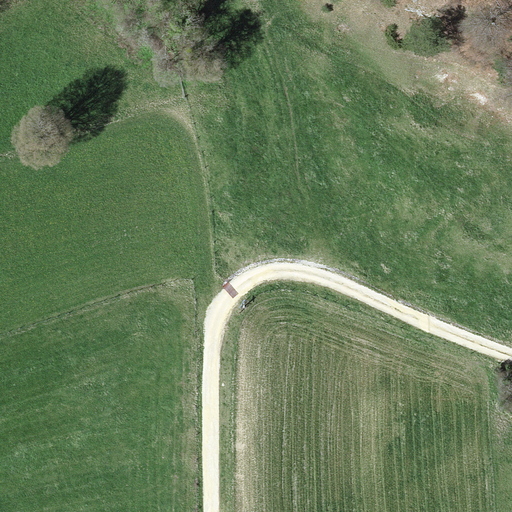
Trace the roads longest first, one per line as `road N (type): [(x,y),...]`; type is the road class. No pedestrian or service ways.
road 1 (track): [(225,305),(264,273),(291,276),(511,355)]
road 2 (track): [(207,511),(207,355),(225,305)]
